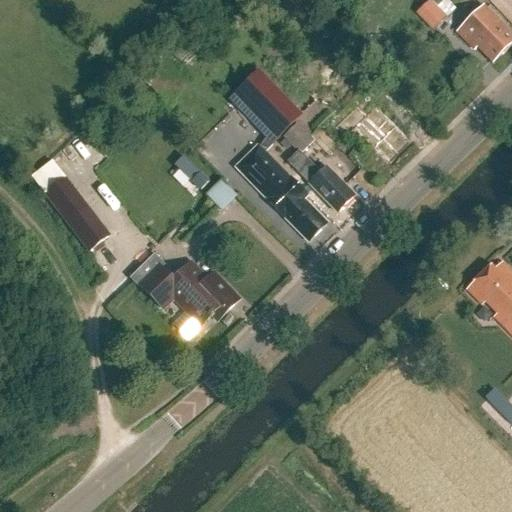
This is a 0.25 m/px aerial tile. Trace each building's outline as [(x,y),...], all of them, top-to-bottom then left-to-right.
[(417,14),(433,31),(447,18),(431,1),(417,14)] [(479,51),(494,67),(511,49),(511,37),(485,9),(459,34),(476,53),(479,51)] [(142,80),(159,98),(156,101),(167,112),(173,106),(172,105),(173,104),(172,103),(194,82),(167,55),(142,80)] [(259,73),(230,102),(272,146),(302,117),(259,73)] [(314,143),(297,126),(285,139),(301,155),(314,143)] [(236,169),(267,202),(284,219),(285,219),(309,244),(327,227),(302,202),(307,197),(291,180),(290,180),(259,148),(236,169)] [(338,216),(355,199),(327,170),(321,175),(299,153),(287,164),(338,216)] [(221,179),(205,194),(221,210),(237,195),(221,179)] [(105,242),(93,227),(77,239),(89,254),(105,242)] [(511,338),(511,274),(502,265),(495,272),(491,268),(466,292),(482,308),(485,304),(497,316),(493,319),(511,338)] [(174,283),(158,267),(138,286),(162,311),(174,300),(201,328),(212,317),(218,323),(239,302),(212,275),(205,282),(191,267),(174,283)]
